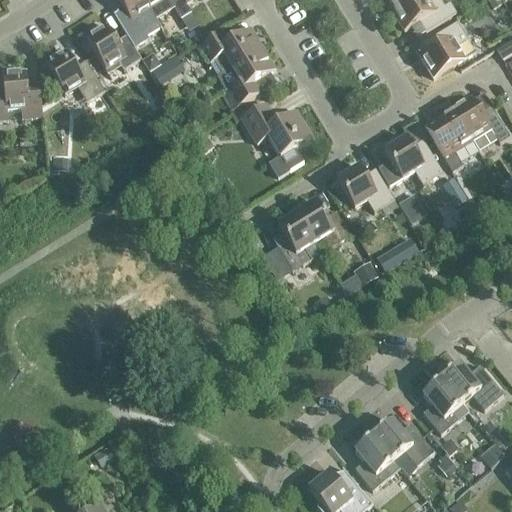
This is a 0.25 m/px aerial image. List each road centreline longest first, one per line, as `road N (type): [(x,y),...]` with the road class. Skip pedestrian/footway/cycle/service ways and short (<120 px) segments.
road 1 (residential): [(469,312),(280,464),(269,487),(275,511)]
road 2 (residential): [(410,109),(347,152),(256,0)]
road 3 (residential): [(347,0),(410,109)]
